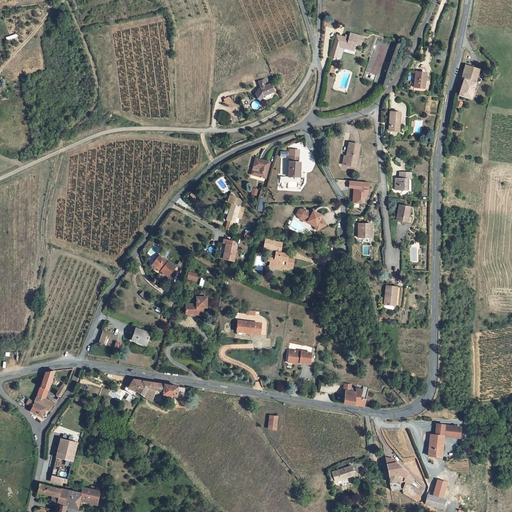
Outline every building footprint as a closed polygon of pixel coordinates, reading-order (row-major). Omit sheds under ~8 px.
[(352,50),(355,42),(336,37),(329,59),(334,60),(338,47),(352,50)] [(457,78),(460,79),(455,95),(467,99),(475,69),(462,65),(457,78)] [(413,73),(411,88),(420,90),(421,82),(423,83),(424,75),(413,73)] [(261,84),(255,87),(253,80),(248,82),(251,90),(249,91),(246,94),(248,99),(249,100),(251,98),(254,96),(254,97),(255,96),(256,98),(257,99),(261,98),(261,96),(261,94),(264,93),(261,84)] [(382,128),(392,130),(394,111),(385,110),(382,128)] [(335,163),(348,166),(353,143),(343,141),(340,154),(339,156),(336,156),(335,163)] [(259,179),(262,164),(248,160),(244,176),(259,179)] [(292,178),(293,163),(291,163),(286,163),(286,161),(282,161),(281,178),(292,178)] [(393,171),(393,177),(389,177),(389,189),(400,189),(401,177),(404,178),(405,171),(393,171)] [(348,188),(353,188),(352,203),(363,203),(363,198),(368,198),(368,181),(349,180),(348,188)] [(225,200),(220,198),(218,205),(222,207),(223,207),(220,219),(218,218),(217,223),(225,225),(228,216),(230,211),(230,209),(226,208),(228,202),(227,202),(225,201),(225,200)] [(404,211),(402,210),(403,206),(392,204),(389,220),(402,223),(403,217),(402,217),(404,211)] [(298,209),(293,210),(291,214),(293,218),(298,221),(301,221),(306,224),(304,225),(308,232),(319,225),(314,218),(315,216),(307,211),(305,213),(298,209)] [(365,238),(364,224),(351,225),(352,239),(365,238)] [(262,267),(269,268),(269,265),(270,255),(271,243),(266,242),(258,240),(256,248),(264,250),(264,251),(268,251),(267,256),(261,255),(260,261),(263,262),(262,267)] [(214,262),(225,264),(228,249),(225,248),(225,245),(215,243),(214,250),(217,250),(214,262)] [(272,254),(274,244),(271,243),(270,255),(269,265),(279,266),(279,268),(285,269),(287,260),(280,259),(280,255),(272,254)] [(168,266),(151,255),(146,264),(154,270),(154,271),(162,276),(168,266)] [(197,281),(199,274),(188,270),(186,278),(197,281)] [(375,306),(389,308),(393,290),(378,287),(375,306)] [(189,314),(196,314),(197,305),(201,305),(201,294),(193,294),(192,301),(179,300),(178,309),(189,310),(189,314)] [(229,329),(231,330),(231,331),(240,333),(240,334),(253,336),(255,324),(232,319),(229,329)] [(134,329),(129,341),(144,346),(148,334),(134,329)] [(96,344),(111,349),(116,336),(101,331),(96,344)] [(295,354),(282,352),(281,362),(293,364),(292,365),(303,366),(305,355),(295,354)] [(30,405),(30,406),(42,411),(46,413),(53,404),(43,399),(53,371),(52,371),(42,374),(36,391),(30,405)] [(142,396),(150,382),(132,379),(127,387),(125,386),(121,393),(122,395),(129,399),(130,399),(135,392),(142,396)] [(175,397),(177,387),(150,382),(142,396),(149,401),(152,390),(162,392),(161,394),(175,397)] [(57,399),(63,392),(65,387),(61,385),(59,390),(55,390),(57,391),(53,397),(57,399)] [(342,397),(344,398),(345,392),(352,393),(354,390),(351,390),(351,386),(344,385),(342,397)] [(344,398),(343,405),(363,408),(369,389),(364,388),(363,391),(357,390),(357,391),(354,390),(352,393),(345,392),(344,398)] [(39,419),(42,411),(30,406),(29,409),(26,413),(39,419)] [(275,431),(277,418),(269,417),(267,429),(275,431)] [(431,435),(428,455),(440,458),(442,450),(440,450),(442,437),(459,439),(461,429),(437,424),(435,435),(431,435)] [(76,442),(61,437),(48,480),(60,483),(61,480),(65,482),(76,442)] [(405,480),(406,478),(409,472),(394,462),(385,463),(388,482),(405,480)] [(331,471),(333,480),(353,475),(351,466),(331,471)] [(63,506),(63,505),(66,489),(37,483),(37,486),(35,492),(49,495),(48,503),(55,505),(63,506)] [(80,486),(79,491),(77,499),(96,503),(99,490),(80,486)] [(79,491),(68,489),(66,489),(63,505),(65,506),(76,508),(77,499),(79,491)] [(440,509),(443,499),(424,494),(422,505),(440,509)]
